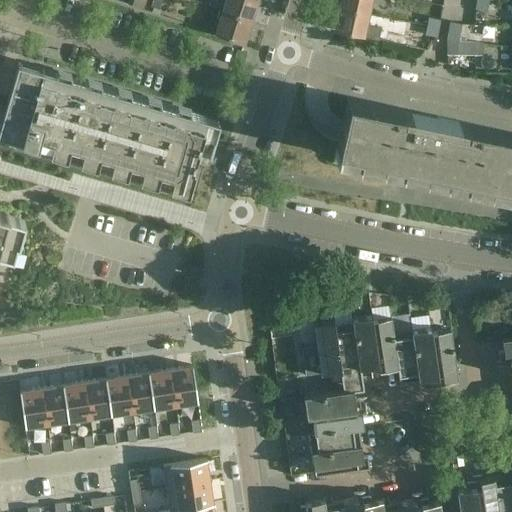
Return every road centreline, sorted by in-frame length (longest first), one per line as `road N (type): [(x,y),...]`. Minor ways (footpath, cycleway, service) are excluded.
road 1 (unknown): [(474,256),(485,387),(396,404),(384,419),(381,478)]
road 2 (residential): [(265,98),(19,18),(18,0)]
road 3 (residential): [(511,262),(241,212)]
road 4 (residential): [(511,107),(278,55)]
road 5 (residential): [(220,320),(0,355)]
road 6 (residential): [(254,511),(220,320)]
road 7 (residential): [(241,212),(204,222),(90,191)]
road 8 (unknown): [(250,482),(381,478)]
